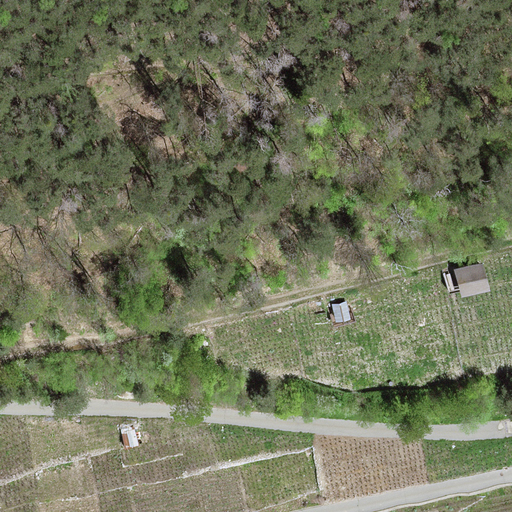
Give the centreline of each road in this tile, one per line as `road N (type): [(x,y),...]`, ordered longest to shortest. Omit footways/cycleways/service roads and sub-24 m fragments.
road 1 (track): [(0,355),(128,339),(511,242)]
road 2 (unclassified): [(511,428),(376,430),(0,407)]
road 3 (unclassified): [(328,511),(511,475)]
